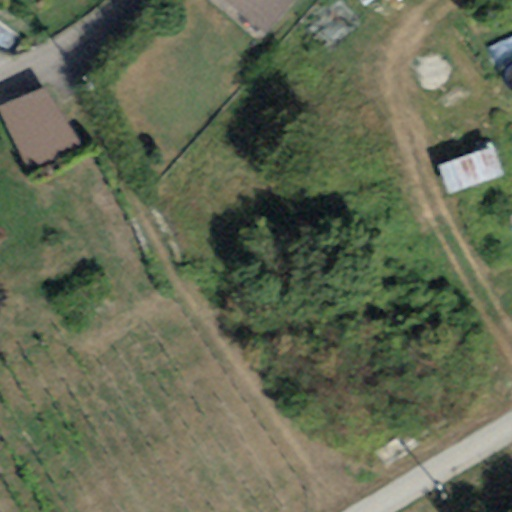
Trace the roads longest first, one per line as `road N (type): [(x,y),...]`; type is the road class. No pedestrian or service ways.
road 1 (residential): [(365,511),(511,424)]
road 2 (residential): [(0,80),(127,0)]
